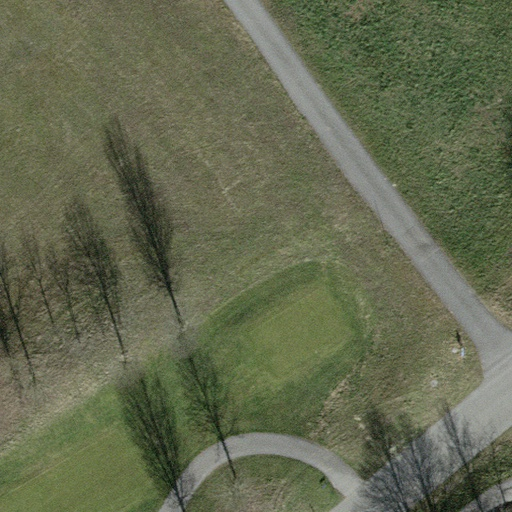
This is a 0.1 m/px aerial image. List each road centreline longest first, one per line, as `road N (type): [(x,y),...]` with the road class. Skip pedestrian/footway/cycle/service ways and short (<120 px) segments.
road 1 (track): [(511,351),(232,0)]
road 2 (tertiary): [(378,511),(511,402)]
